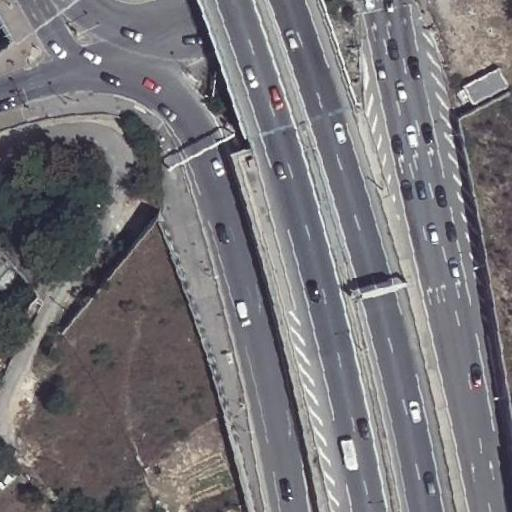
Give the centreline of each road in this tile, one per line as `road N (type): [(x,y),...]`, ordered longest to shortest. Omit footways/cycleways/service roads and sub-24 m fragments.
road 1 (motorway): [(224,0),(334,341),(363,511)]
road 2 (motorway): [(421,511),(385,331),(282,0)]
road 3 (motorway): [(487,511),(394,39),(396,0)]
road 4 (motorway): [(142,65),(195,131),(292,511)]
road 5 (residential): [(0,402),(107,219),(118,157),(113,142),(97,134),(58,133),(0,153)]
road 6 (primary): [(142,65),(344,0)]
road 7 (primary): [(0,100),(36,84),(142,65)]
road 8 (primary): [(37,0),(63,56),(142,65)]
